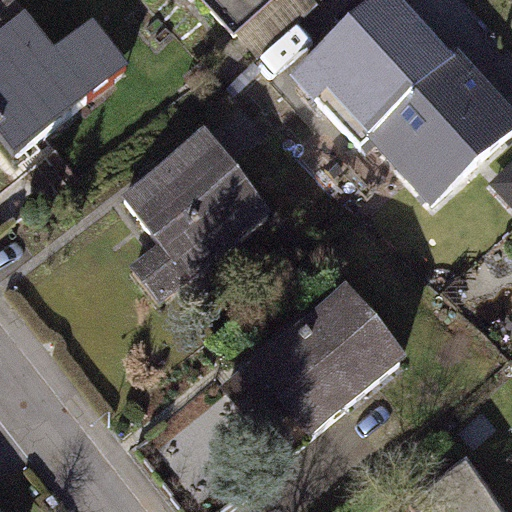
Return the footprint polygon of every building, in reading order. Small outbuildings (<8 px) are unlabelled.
[(184,0),(193,9),(198,5),(239,50),(293,0),(184,0)] [(511,140),(511,123),(456,65),(448,72),(390,11),(306,90),(365,153),(374,144),(437,211),(511,140)] [(0,142),(2,145),(6,142),(21,162),(130,78),(98,36),(59,67),(27,26),(10,39),(0,25),(0,142)] [(207,151),(133,208),(168,254),(138,277),(163,310),(268,231),(207,151)] [(511,172),(495,189),(511,206),(511,172)] [(311,339),(224,410),(259,452),(300,418),(322,444),(407,375),(359,316),(319,349),(311,339)] [(493,511),(468,477),(417,511),(493,511)]
